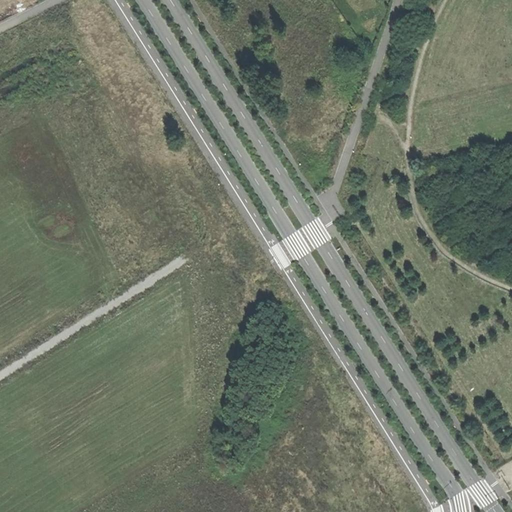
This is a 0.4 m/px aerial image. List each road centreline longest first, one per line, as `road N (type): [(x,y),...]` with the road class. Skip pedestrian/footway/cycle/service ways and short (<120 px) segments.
road 1 (tertiary): [(495,511),(171,0)]
road 2 (tertiary): [(143,0),(462,511)]
